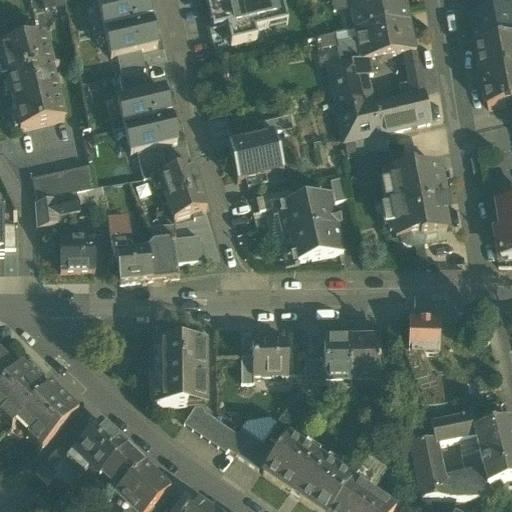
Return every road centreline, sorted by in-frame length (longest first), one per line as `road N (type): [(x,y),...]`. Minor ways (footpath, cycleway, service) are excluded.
road 1 (residential): [(238,303),(162,0)]
road 2 (residential): [(494,298),(432,0)]
road 3 (residential): [(25,307),(55,357),(246,511)]
road 4 (residential): [(238,303),(494,298)]
road 5 (residential): [(25,307),(238,303)]
road 6 (residential): [(25,307),(23,203),(0,163)]
